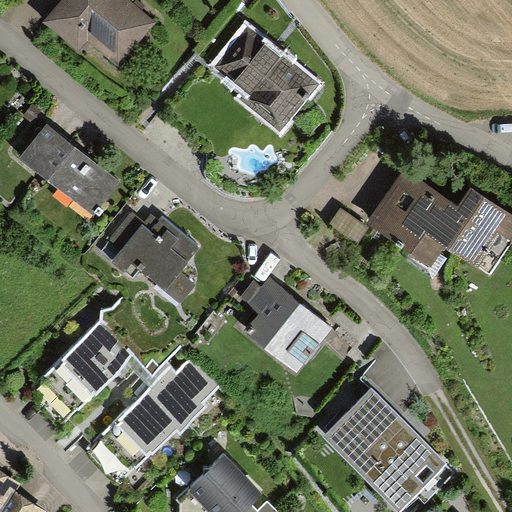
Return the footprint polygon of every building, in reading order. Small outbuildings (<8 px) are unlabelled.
[(130,0),(56,0),(43,16),(80,46),(89,36),(120,62),(155,20),(130,0)] [(278,127),(311,85),(241,30),(212,66),(244,91),(239,97),(278,127)] [(119,178),(47,121),(22,152),(94,209),(119,178)] [(454,200),(404,165),(371,212),(434,256),(446,239),(488,267),(511,233),(511,211),(472,184),(459,203),(454,200)] [(356,239),(363,227),(332,208),(325,220),(356,239)] [(126,261),(176,300),(190,283),(174,271),(194,247),(157,218),(154,222),(146,215),(140,223),(127,213),(97,251),(120,269),(126,261)] [(298,367),(333,324),(302,298),(272,272),(262,284),(254,278),(243,291),(261,306),(257,311),(261,315),(250,327),(298,367)] [(71,404),(126,351),(95,319),(40,372),(71,404)] [(178,355),(109,422),(143,457),(212,389),(178,355)] [(442,463),(366,386),(318,433),(394,510),(442,463)] [(215,454),(179,489),(201,511),(235,511),(254,494),(215,454)] [(0,503),(14,484),(0,474),(0,503)] [(38,511),(9,491),(0,503),(0,511),(38,511)]
